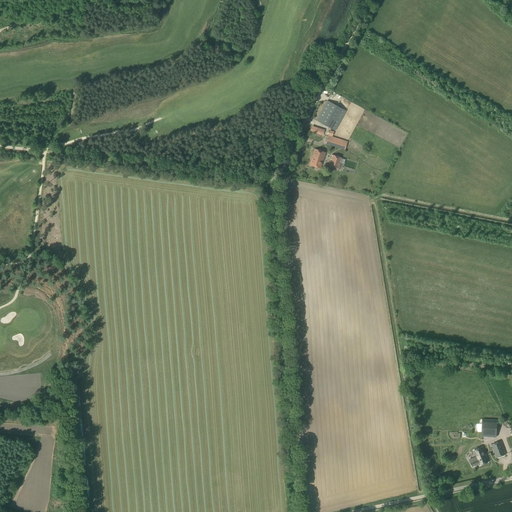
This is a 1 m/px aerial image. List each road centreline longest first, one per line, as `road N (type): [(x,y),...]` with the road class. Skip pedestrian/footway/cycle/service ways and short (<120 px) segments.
road 1 (unclassified): [(297,511),(272,180),(323,85)]
road 2 (track): [(0,146),(272,180)]
road 3 (track): [(511,476),(353,511)]
